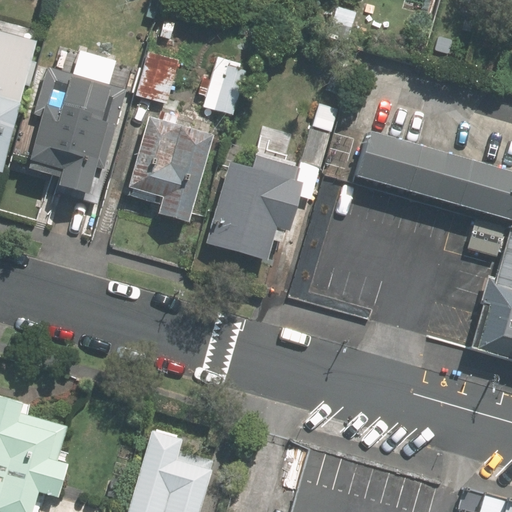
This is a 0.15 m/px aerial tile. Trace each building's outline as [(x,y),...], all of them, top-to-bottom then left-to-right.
[(0,157),(22,82),(28,84),(35,62),(29,59),(35,35),(0,26),(0,157)] [(179,59),(147,50),(133,101),(165,109),(179,59)] [(122,89),(45,67),(32,113),(36,114),(22,167),(53,176),(51,184),(81,193),(96,142),(106,144),(122,89)] [(231,120),(243,76),(213,67),(201,111),(231,120)] [(337,109),(317,103),(309,129),(329,135),(337,109)] [(155,219),(185,228),(210,142),(146,123),(123,203),(157,213),(155,219)] [(305,201),(324,135),(305,130),(290,185),(283,182),(287,170),(246,158),(242,171),(219,164),(196,244),(256,261),(265,227),(277,230),(287,196),(305,201)] [(511,176),(357,132),(343,180),(511,227),(511,176)] [(511,228),(508,228),(473,347),(511,358),(511,228)] [(53,500),(62,467),(55,465),(65,429),(14,416),(17,406),(0,402),(0,511),(29,511),(34,495),(53,500)] [(267,436),(252,431),(238,475),(253,479),(267,436)] [(178,444),(145,434),(123,511),(193,511),(208,462),(176,454),(178,444)] [(309,453),(288,447),(277,491),(297,496),(309,453)] [(511,511),(511,503),(462,490),(455,511),(511,511)]
